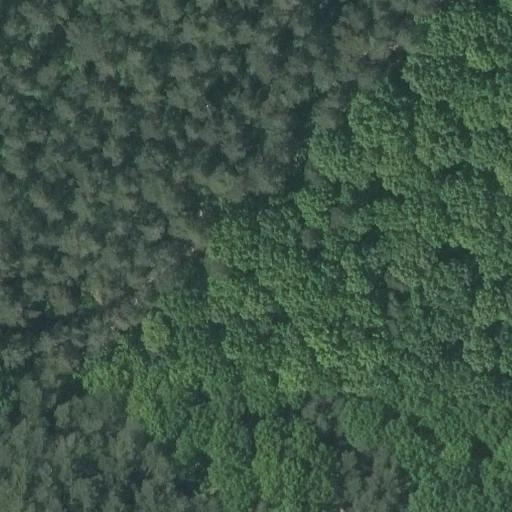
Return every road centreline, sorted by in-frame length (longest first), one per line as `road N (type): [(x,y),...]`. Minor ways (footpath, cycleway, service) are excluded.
road 1 (track): [(433,0),(32,396)]
road 2 (track): [(192,511),(32,396)]
